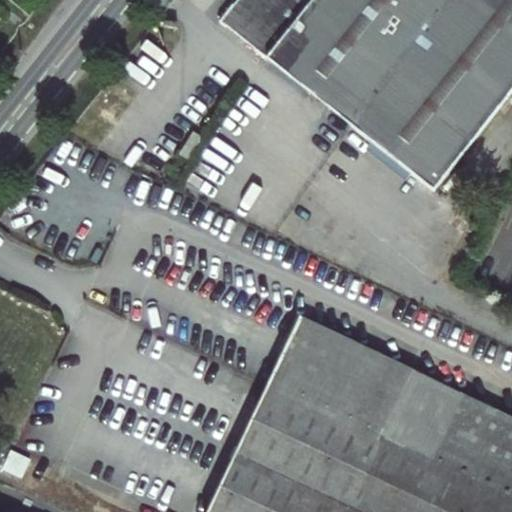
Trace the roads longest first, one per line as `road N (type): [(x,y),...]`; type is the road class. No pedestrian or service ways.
road 1 (unknown): [(511,299),(296,177),(195,38)]
road 2 (primary): [(107,0),(0,136)]
road 3 (unknown): [(195,38),(128,148)]
